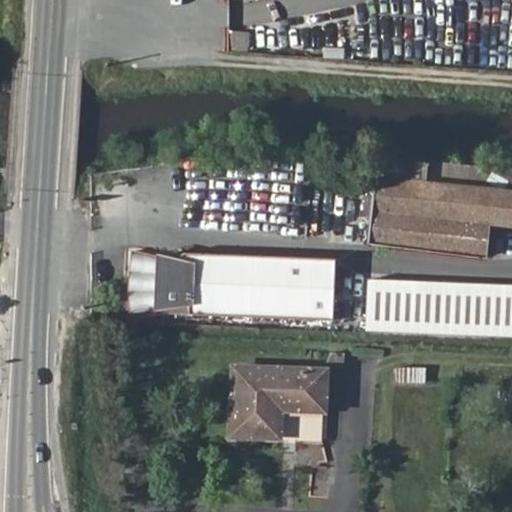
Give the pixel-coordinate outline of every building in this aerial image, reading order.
[(511,170),(427,162),(379,159),(375,196),(369,248),(485,258),(492,226),(511,229),(511,170)] [(135,252),(132,315),(331,324),(334,261),(135,252)] [(511,284),(367,279),(366,329),(511,334),(511,284)] [(395,383),(427,383),(427,366),(395,365),(395,383)] [(233,370),(231,436),(281,439),(320,441),(326,374),(233,370)]
